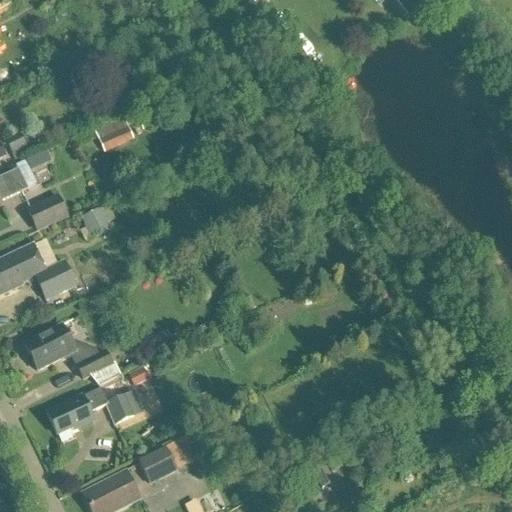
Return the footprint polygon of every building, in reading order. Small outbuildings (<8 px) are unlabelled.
[(429,0),(389,0),(409,20),(429,0)] [(291,92),(309,91),(308,76),(289,78),(291,92)] [(95,135),(103,156),(131,143),(122,123),(95,135)] [(328,163),(346,159),(342,145),(325,149),(328,163)] [(0,209),(1,209),(0,206),(0,205),(27,193),(18,173),(0,181),(0,209)] [(359,209),(376,202),(371,189),(354,196),(359,209)] [(27,214),(37,235),(66,221),(57,200),(27,214)] [(83,225),(92,244),(113,234),(104,215),(83,225)] [(36,285),(45,303),(75,289),(63,265),(45,273),(33,246),(0,261),(0,297),(27,285),(28,289),(36,285)] [(75,368),(82,383),(110,368),(103,353),(96,357),(93,353),(72,345),(69,347),(59,329),(22,348),(36,375),(70,357),(76,368),(75,368)] [(145,346),(151,357),(172,346),(166,335),(145,346)] [(126,377),(133,390),(148,382),(141,369),(126,377)] [(133,418),(124,398),(106,406),(99,392),(82,400),(81,399),(46,416),(56,438),(71,431),(72,433),(93,424),(89,416),(106,408),(114,427),(133,418)] [(175,471),(164,450),(137,464),(148,486),(175,471)] [(311,472),(319,490),(330,485),(322,467),(311,472)] [(121,511),(139,503),(124,474),(103,485),(106,491),(85,502),(89,511),(121,511)]
